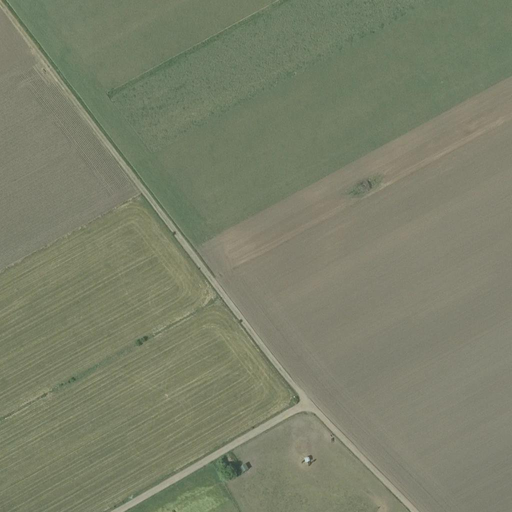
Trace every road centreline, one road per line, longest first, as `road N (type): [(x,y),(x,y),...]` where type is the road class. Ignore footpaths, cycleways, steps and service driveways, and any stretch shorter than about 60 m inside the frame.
road 1 (track): [(414,511),(296,388),(0,5)]
road 2 (track): [(308,401),(116,511)]
